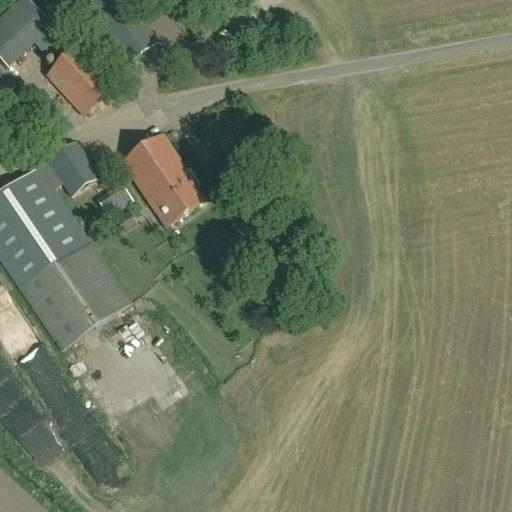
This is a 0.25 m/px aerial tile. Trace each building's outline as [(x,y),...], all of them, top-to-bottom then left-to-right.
[(0,60),(8,70),(54,29),(28,0),(25,0),(0,22),(0,60)] [(130,67),(159,46),(125,0),(100,0),(88,9),(130,67)] [(206,0),(225,19),(244,0),(206,0)] [(85,119),(116,91),(79,50),(48,78),(85,119)] [(0,103),(14,90),(0,75),(0,103)] [(167,231),(208,203),(199,189),(201,188),(191,173),(189,175),(164,138),(123,165),(167,231)] [(132,305),(99,257),(54,192),(64,185),(73,199),(100,181),(76,145),(49,164),(39,171),(39,170),(0,197),(0,258),(22,291),(64,352),(132,305)] [(110,220),(134,203),(121,184),(97,201),(110,220)] [(122,239),(140,228),(131,214),(113,225),(122,239)] [(25,322),(7,333),(79,457),(97,447),(25,322)]
